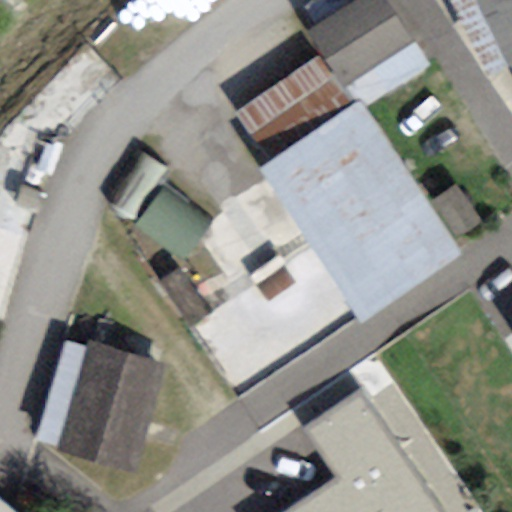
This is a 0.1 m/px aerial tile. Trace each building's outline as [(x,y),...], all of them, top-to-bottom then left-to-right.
[(168,49),(213,0),(126,0),(121,6),(168,49)] [(386,0),(348,0),(306,28),(343,84),(412,38),(386,0)] [(511,0),(478,0),(511,59),(511,0)] [(355,97),(257,163),(359,314),(457,248),(355,97)] [(169,185),(142,214),(185,254),(212,224),(169,185)] [(286,280),(209,310),(231,364),(307,334),(286,280)] [(164,362),(86,339),(54,448),(132,471),(164,362)] [(451,511),(371,377),(307,415),(341,472),(274,511),(451,511)]
